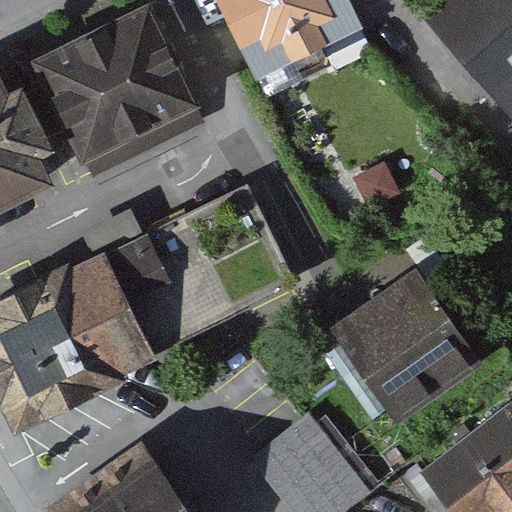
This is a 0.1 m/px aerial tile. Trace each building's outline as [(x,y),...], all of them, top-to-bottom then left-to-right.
[(345,0),(207,0),(249,83),(360,29),(345,0)] [(511,0),(458,0),(432,24),(511,111),(511,0)] [(147,21),(40,71),(48,86),(84,166),(191,116),(147,21)] [(0,211),(46,188),(37,172),(49,167),(17,96),(2,101),(0,95),(0,211)] [(0,396),(19,434),(145,368),(294,290),(289,280),(244,192),(244,191),(0,307),(0,396)] [(404,266),(314,327),(387,434),(478,372),(404,266)] [(511,417),(510,414),(424,481),(448,511),(504,511),(511,506),(511,417)] [(344,511),(368,494),(306,417),(301,423),(261,454),(252,461),(292,511),(344,511)] [(189,511),(145,446),(47,511),(189,511)]
